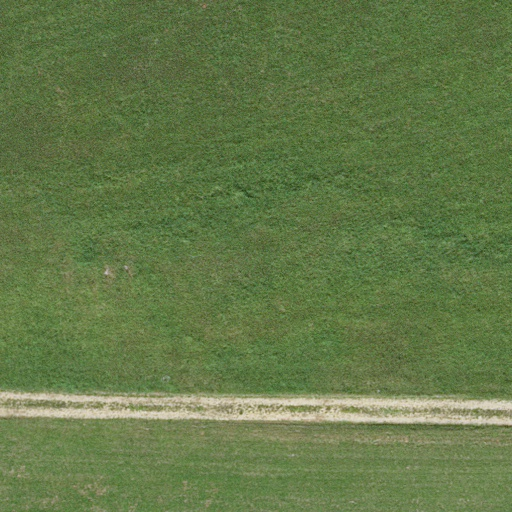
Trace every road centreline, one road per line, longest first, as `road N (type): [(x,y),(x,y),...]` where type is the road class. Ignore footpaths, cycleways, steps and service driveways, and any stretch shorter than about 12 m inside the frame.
road 1 (track): [(511,416),(171,409)]
road 2 (track): [(0,410),(171,409)]
